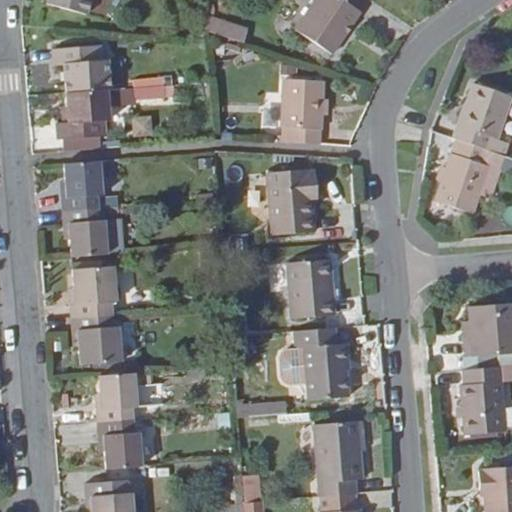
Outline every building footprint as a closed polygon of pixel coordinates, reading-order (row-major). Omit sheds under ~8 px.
[(50,0),(50,4),(88,15),(91,0),(50,0)] [(364,0),(321,0),(301,30),(338,55),(366,12),(360,7),(364,0)] [(205,31),(245,42),(249,27),(209,15),(205,31)] [(108,90),(111,90),(108,59),(103,59),(103,45),(55,50),(55,64),(66,64),(69,94),(108,90)] [(285,143),(325,145),(327,83),(287,81),(285,143)] [(462,137),(491,147),(495,135),(500,137),(511,102),(511,93),(477,82),(459,136),(462,137)] [(108,90),(109,105),(124,104),(123,89),(111,90),(108,90)] [(108,90),(69,94),(71,124),(59,125),(60,140),(65,140),(107,136),(112,135),(109,105),(108,90)] [(280,92),(265,93),(266,134),(280,134),(280,92)] [(140,135),(155,134),(154,118),(139,119),(140,135)] [(495,135),(491,147),(494,149),(489,163),(491,164),(482,192),(493,196),(503,168),(511,171),(511,154),(509,153),(511,141),(511,140),(500,137),(495,135)] [(65,140),(66,153),(108,149),(107,136),(65,140)] [(491,147),(462,137),(440,200),(475,211),(482,192),(491,164),(489,163),(494,149),(491,147)] [(102,162),(66,165),(68,197),(63,197),(64,211),(100,209),(99,195),(105,194),(102,162)] [(271,173),(276,235),(319,231),(316,200),(313,168),(271,173)] [(313,168),(316,200),(322,199),(319,168),(313,168)] [(100,209),(64,211),(65,224),(71,224),(73,258),(122,254),(120,220),(101,220),(100,209)] [(334,261),(291,264),(296,319),(331,316),(330,301),(337,300),(334,261)] [(116,267),(74,270),(77,304),(72,304),(74,318),(114,315),(113,302),(119,301),(116,267)] [(339,316),(337,300),(330,301),(331,316),(339,316)] [(230,306),(233,338),(247,337),(244,302),(230,303),(230,306)] [(511,303),(472,307),(473,321),(474,341),(467,341),(468,358),(484,356),(485,368),(501,366),(511,365),(511,303)] [(114,315),(74,318),(75,331),(79,331),(82,365),(124,362),(121,327),(115,327),(114,315)] [(474,341),(473,321),(465,322),(467,341),(474,341)] [(340,329),(300,332),(301,349),(310,349),(312,383),(314,400),(353,398),(349,345),(341,345),(340,329)] [(312,383),(310,349),(301,349),(292,350),(287,354),(285,359),(286,377),(289,381),(295,385),(312,383)] [(468,358),(466,358),(466,369),(485,368),(484,356),(468,358)] [(485,368),(466,369),(467,383),(462,383),(466,432),(507,428),(501,366),(485,368)] [(155,372),(100,377),(103,410),(98,411),(99,423),(135,421),(134,408),(157,406),(155,372)] [(239,413),(239,420),(296,415),(294,405),(238,409),(239,413)] [(135,421),(99,423),(100,436),(105,436),(107,470),(144,467),(141,432),(136,433),(135,421)] [(323,499),(325,498),(360,496),(358,480),(365,479),(361,422),(317,425),(323,499)] [(511,511),(511,465),(486,467),(486,470),(481,470),(482,488),(487,488),(488,494),(488,511),(511,511)] [(245,475),(245,511),(263,511),(263,474),(245,475)] [(93,497),(93,511),(135,511),(134,494),(128,494),(128,480),(86,484),(88,497),(93,497)] [(361,511),(360,496),(325,498),(326,511),(365,511),(361,511)]
